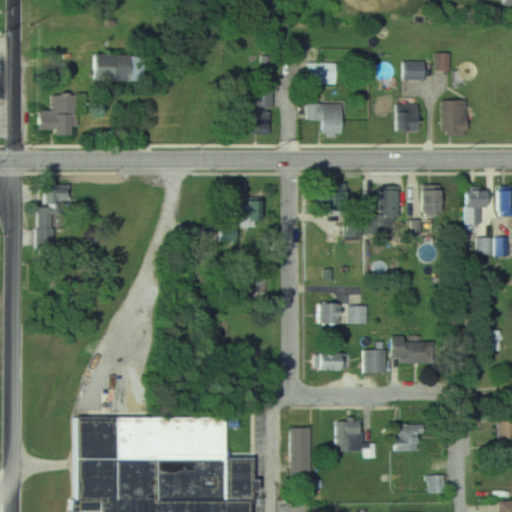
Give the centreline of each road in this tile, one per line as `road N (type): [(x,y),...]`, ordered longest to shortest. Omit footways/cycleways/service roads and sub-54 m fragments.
road 1 (secondary): [(511,160),(0,162)]
road 2 (residential): [(292,161),(293,368),(275,417),(274,511)]
road 3 (residential): [(11,162),(16,407)]
road 4 (residential): [(459,444),(458,415),(445,396),(289,393)]
road 5 (residential): [(16,0),(17,162)]
